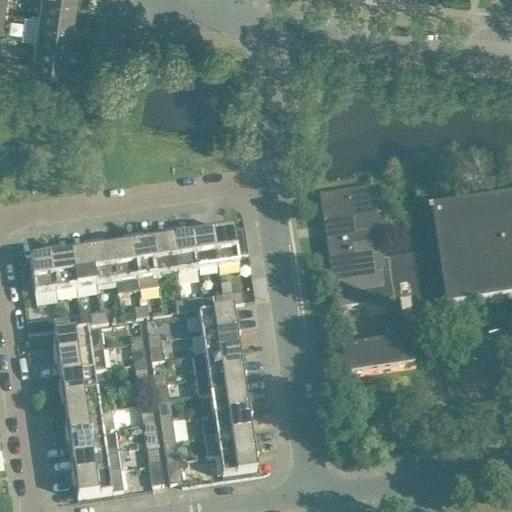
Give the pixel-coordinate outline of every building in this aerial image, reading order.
[(71,20),(73,0),(39,0),(38,16),(71,20)] [(24,14),(21,38),(34,40),(68,44),(71,20),(38,16),(24,14)] [(64,69),(68,44),(34,40),(31,64),(64,69)] [(357,194),(320,200),(322,218),(324,227),(325,237),(333,290),(337,313),(339,313),(348,312),(345,288),(372,284),(368,262),(380,260),(381,264),(387,264),(385,255),(387,250),(388,245),(388,239),(387,234),(386,229),(383,224),(379,217),(377,210),(375,193),(375,192),(357,194)] [(372,284),(345,288),(348,312),(389,306),(389,310),(391,310),(397,345),(409,343),(406,325),(413,324),(412,316),(438,313),(447,311),(447,315),(511,305),(511,202),(450,212),(448,200),(423,203),(430,257),(387,264),(381,264),(380,260),(368,262),(372,284)] [(221,234),(212,235),(217,272),(238,269),(237,261),(246,260),(242,232),(233,234),(233,235),(221,237),(221,234)] [(217,272),(212,235),(202,236),(203,239),(192,241),(197,275),(217,272)] [(197,275),(192,241),(181,242),(180,240),(171,241),(177,278),(197,275)] [(177,278),(171,241),(162,242),(162,245),(152,247),(157,281),(177,278)] [(157,281),(152,247),(140,248),(140,245),(131,247),(138,295),(158,292),(157,281)] [(138,295),(131,247),(121,248),(122,251),(111,253),(116,287),(117,298),(138,295)] [(116,287),(111,253),(99,254),(99,252),(90,253),(95,290),(116,287)] [(95,290),(90,253),(81,254),(81,257),(70,259),(75,293),(95,290)] [(75,293),(70,259),(59,260),(59,258),(50,259),(55,296),(75,293)] [(41,263),(17,266),(22,300),(55,296),(50,259),(40,260),(41,263)] [(244,307),(242,295),(221,299),(223,310),(244,307)] [(201,302),(181,305),(182,316),(203,313),(201,302)] [(182,316),(181,305),(174,305),(176,317),(182,316)] [(148,321),(147,310),(140,311),(142,322),(148,321)] [(142,322),(140,311),(134,312),(135,323),(142,322)] [(234,325),(232,313),(197,318),(201,340),(238,334),(236,325),(234,325)] [(106,315),(99,316),(101,328),(108,327),(106,315)] [(101,328),(99,316),(89,318),(90,330),(101,328)] [(67,333),(66,321),(59,322),(61,334),(67,333)] [(61,334),(59,322),(53,323),(54,335),(61,334)] [(103,354),(100,332),(53,339),(54,351),(52,351),(53,361),(103,354)] [(239,343),(238,334),(201,340),(204,360),(238,355),(236,344),(239,343)] [(159,338),(148,340),(149,347),(160,345),(159,338)] [(143,348),(142,341),(130,343),(131,349),(143,348)] [(410,343),(409,343),(397,345),(343,353),(347,381),(415,371),(410,343)] [(160,345),(149,347),(152,367),(164,366),(160,345)] [(144,354),(143,348),(131,349),(132,356),(144,354)] [(106,374),(103,354),(53,361),(55,370),(58,369),(59,381),(93,376),(106,374)] [(239,365),(238,355),(204,360),(192,362),(195,381),(244,374),(242,365),(239,365)] [(148,388),(146,373),(135,375),(137,390),(148,388)] [(245,383),(244,374),(195,381),(198,401),(210,399),(210,400),(244,395),(242,383),(245,383)] [(96,396),(93,376),(59,381),(61,391),(58,392),(60,401),(96,396)] [(165,379),(154,380),(155,387),(167,386),(165,379)] [(170,406),(167,386),(155,387),(158,407),(170,406)] [(245,406),(244,395),(210,400),(213,420),(250,415),(248,405),(245,406)] [(99,416),(96,396),(60,401),(61,410),(64,410),(65,421),(99,416)] [(153,418),(151,408),(140,409),(141,419),(153,418)] [(111,414),(99,416),(65,421),(67,432),(64,432),(65,442),(114,435),(111,414)] [(251,424),(250,415),(213,420),(201,422),(204,442),(250,436),(248,424),(251,424)] [(171,419),(160,421),(161,428),(172,426),(171,419)] [(153,422),(142,424),(143,431),(154,429),(153,422)] [(175,447),(172,426),(161,428),(164,448),(175,447)] [(157,449),(154,429),(143,431),(146,451),(157,449)] [(117,455),(114,435),(65,442),(67,451),(69,450),(71,462),(117,455)] [(251,446),(250,436),(204,442),(207,463),(219,461),(256,455),(254,445),(251,446)] [(178,467),(175,447),(164,448),(167,468),(178,467)] [(160,469),(158,453),(146,455),(149,471),(160,469)] [(120,475),(117,455),(71,462),(73,472),(70,473),(71,482),(120,475)] [(257,464),(256,455),(219,461),(222,481),(256,476),(254,464),(257,464)] [(181,487),(178,467),(167,468),(170,489),(181,487)] [(163,490),(160,469),(149,471),(152,492),(163,490)] [(123,496),(120,475),(71,482),(73,491),(75,491),(77,502),(123,496)]
